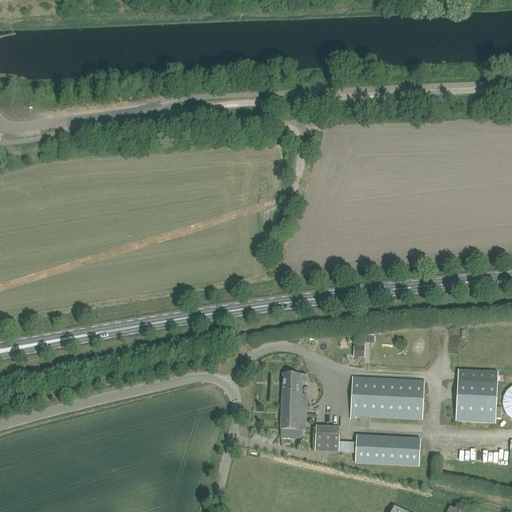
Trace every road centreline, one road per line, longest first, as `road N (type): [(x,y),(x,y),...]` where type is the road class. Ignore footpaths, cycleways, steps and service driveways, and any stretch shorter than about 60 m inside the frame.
road 1 (secondary): [(37,342),(511,277)]
road 2 (unclassified): [(0,124),(148,108),(173,118),(265,119),(297,128),(307,148),(293,204)]
road 3 (unclassified): [(215,511),(237,402),(211,376),(0,429)]
road 4 (track): [(511,93),(148,108)]
